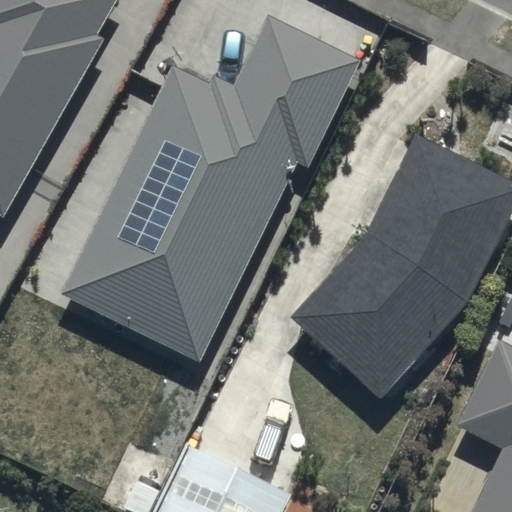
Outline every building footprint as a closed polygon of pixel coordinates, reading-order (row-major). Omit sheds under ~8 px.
[(0,0),(0,213),(3,215),(103,36),(95,32),(112,0),(0,0)] [(60,294),(197,359),(292,162),(303,167),(355,60),(264,17),(231,84),(211,74),(207,83),(169,65),(60,294)] [(511,182),(412,133),(363,233),(286,315),(378,399),(466,302),(511,208),(511,182)] [(467,511),(511,511),(511,344),(498,337),(456,423),(500,445),(467,511)] [(156,511),(277,511),(288,491),(188,445),(156,511)]
